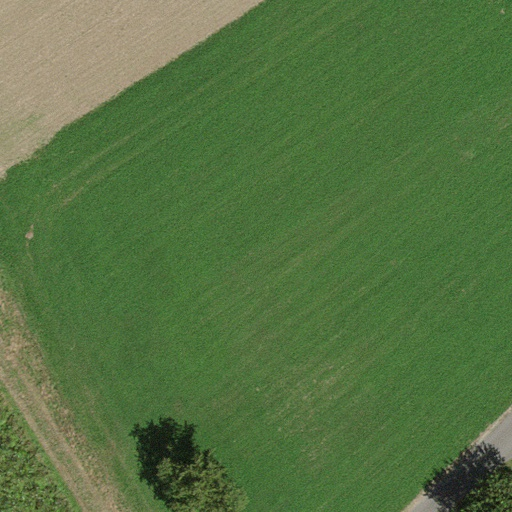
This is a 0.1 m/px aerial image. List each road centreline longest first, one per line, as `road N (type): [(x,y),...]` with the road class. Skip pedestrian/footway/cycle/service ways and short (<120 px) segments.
road 1 (track): [(99,511),(0,356)]
road 2 (track): [(511,430),(422,511)]
